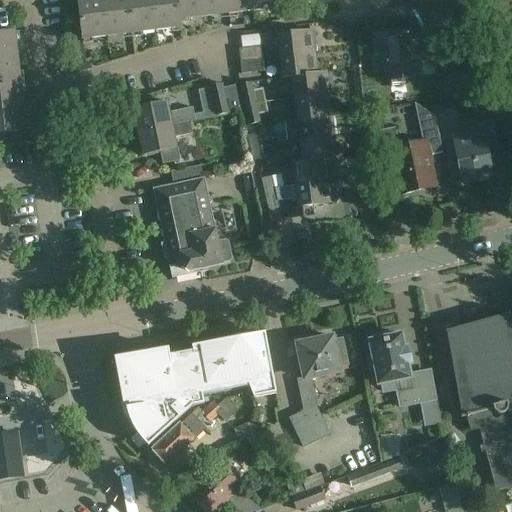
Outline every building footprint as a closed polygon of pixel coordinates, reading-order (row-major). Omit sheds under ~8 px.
[(107,38),(102,0),(76,0),(81,41),(107,38)] [(102,0),(107,38),(131,35),(126,0),(102,0)] [(155,32),(151,0),(126,0),(131,35),(155,32)] [(151,0),(155,32),(181,29),(180,22),(179,22),(176,0),(151,0)] [(204,19),(201,0),(176,0),(179,22),(180,22),(204,19)] [(201,0),(204,19),(228,16),(226,0),(201,0)] [(226,0),(228,16),(252,13),(250,0),(226,0)] [(250,0),(252,13),(278,10),(276,0),(250,0)] [(455,26),(451,7),(438,10),(441,29),(455,26)] [(0,57),(16,56),(14,32),(0,33),(0,57)] [(279,58),(315,54),(312,32),(276,36),(279,58)] [(386,34),(383,35),(372,36),(374,57),(379,56),(383,83),(420,78),(414,37),(387,40),(386,34)] [(239,50),(240,62),(261,60),(260,48),(239,50)] [(317,75),(315,54),(279,58),(261,60),(240,62),(242,75),(263,72),(262,69),(280,67),(282,81),(291,80),(291,79),(317,76),(317,75)] [(16,56),(0,57),(0,82),(19,80),(16,56)] [(291,79),(291,80),(294,100),(329,96),(326,74),(317,75),(317,76),(291,79)] [(0,107),(22,106),(19,80),(0,82),(0,107)] [(223,90),(222,87),(210,89),(216,118),(229,115),(228,113),(223,90)] [(235,87),(223,90),(228,113),(240,110),(235,87)] [(245,106),(255,103),(252,91),(242,93),(245,106)] [(332,118),(329,96),(294,100),(296,122),(332,118)] [(467,101),(469,112),(494,108),(492,96),(467,101)] [(255,103),(245,106),(247,118),(257,116),(255,103)] [(193,110),(169,115),(167,104),(132,111),(137,134),(186,124),(195,122),(193,110)] [(0,132),(24,130),(22,106),(0,107),(0,132)] [(414,106),(422,144),(400,149),(395,129),(376,133),(381,156),(378,156),(381,171),(394,168),(401,197),(434,189),(429,164),(430,164),(428,156),(442,154),(434,117),(414,106)] [(334,139),(332,118),(296,122),(284,123),(287,145),(299,143),(334,139)] [(491,176),(487,155),(499,153),(492,122),(459,128),(462,140),(453,142),(462,182),(491,176)] [(160,153),(162,165),(178,162),(174,139),(188,136),(186,124),(137,134),(141,157),(160,153)] [(249,149),(260,146),(257,134),(247,137),(249,149)] [(299,143),(301,165),(327,162),(328,163),(334,162),(337,161),(337,159),(340,159),(343,156),(342,146),(339,143),(335,144),(334,139),(299,143)] [(260,146),(249,149),(252,161),(262,158),(260,146)] [(292,166),(295,188),(330,184),(329,177),(333,177),(336,174),(334,162),(328,163),(327,162),(301,165),(292,166)] [(173,187),(200,182),(204,181),(201,166),(171,172),(173,187)] [(271,177),(261,180),(264,193),(274,191),(271,177)] [(200,182),(173,187),(154,191),(172,278),(199,272),(199,270),(221,265),(221,263),(227,262),(230,259),(227,244),(224,241),(217,243),(215,230),(214,230),(206,191),(204,181),(200,182)] [(331,190),(330,184),(295,188),(299,220),(312,218),(311,208),(333,206),(333,205),(336,205),(339,202),(338,192),(335,189),(331,190)] [(269,215),(279,213),(274,191),(264,193),(269,215)] [(468,416),(471,430),(479,428),(497,491),(511,487),(511,319),(510,313),(446,331),(462,417),(468,416)] [(408,348),(404,349),(401,335),(388,338),(387,332),(372,335),(373,341),(370,342),(372,356),(366,357),(369,372),(376,371),(379,385),(382,384),(384,393),(400,389),(404,407),(422,403),(416,376),(410,377),(407,364),(411,363),(408,348)] [(133,427),(144,442),(148,447),(192,406),(204,404),(202,395),(250,386),(253,398),(276,393),(265,333),(192,346),(193,351),(167,356),(166,351),(117,360),(125,402),(126,401),(128,408),(126,408),(126,410),(133,427)] [(298,344),(305,378),(298,379),(305,412),(290,418),(303,447),(329,435),(316,406),(310,378),(340,372),(339,367),(349,365),(343,338),(334,340),(333,337),(298,344)] [(198,408),(181,426),(178,423),(151,450),(166,466),(205,428),(201,425),(206,419),(211,424),(217,416),(223,422),(236,409),(226,399),(217,408),(212,403),(202,413),(198,408)] [(256,420),(233,430),(239,443),(262,433),(256,420)] [(0,478),(25,475),(19,432),(0,434),(0,478)] [(418,456),(424,466),(436,459),(430,448),(418,456)] [(351,489),(405,469),(404,467),(408,466),(405,458),(348,478),(351,489)] [(218,462),(188,493),(207,511),(216,511),(242,486),(218,462)] [(320,488),(339,482),(334,469),(316,475),(320,488)] [(295,511),(325,501),(320,488),(291,499),(295,511)] [(286,502),(285,492),(264,494),(265,503),(286,502)]
